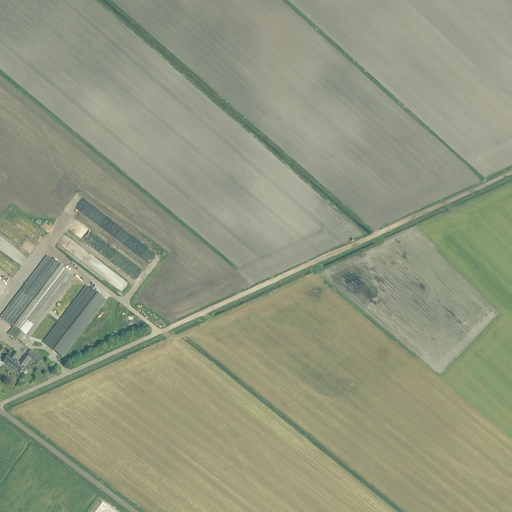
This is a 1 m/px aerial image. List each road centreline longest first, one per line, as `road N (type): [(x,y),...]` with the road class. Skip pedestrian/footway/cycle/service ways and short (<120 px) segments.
road 1 (track): [(159,332),(511,172)]
road 2 (unclassified): [(0,404),(159,332),(53,252)]
road 3 (unclassified): [(134,511),(0,410)]
